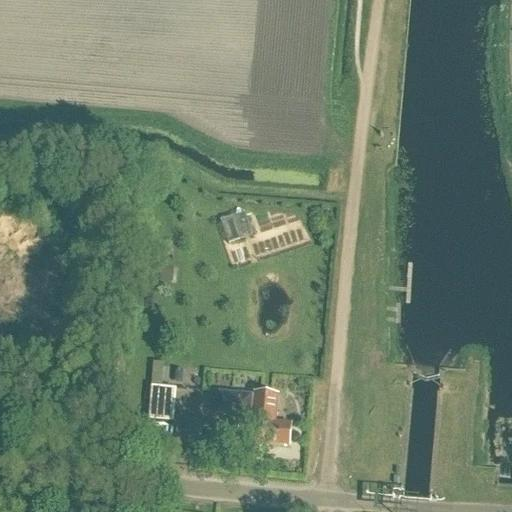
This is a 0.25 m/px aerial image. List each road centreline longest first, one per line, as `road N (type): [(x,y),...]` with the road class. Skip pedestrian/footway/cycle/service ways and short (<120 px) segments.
road 1 (track): [(380,0),(354,193),(329,500)]
road 2 (unclassified): [(460,511),(0,467)]
